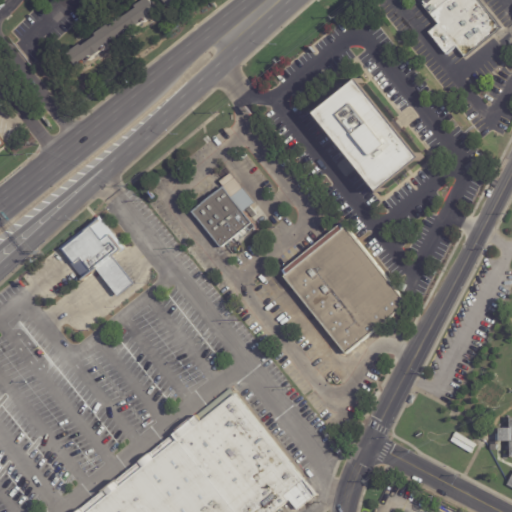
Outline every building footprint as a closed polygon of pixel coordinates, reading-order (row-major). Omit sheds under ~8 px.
[(154,0),(162,12),(158,15),(156,12),(152,14),(154,18),(117,43),(116,41),(112,43),(113,46),(88,63),(87,61),(83,64),(84,66),(80,69),(70,54),(84,45),(85,47),(100,37),(99,34),(124,17),(125,18),(135,11),(134,10),(147,0),(154,0)] [(183,0),(180,3),(177,0),(173,3),(176,5),(173,8),(166,0),(183,0)] [(446,55),(429,32),(439,24),(424,5),(425,5),(423,2),(425,0),(478,0),(501,28),(465,57),(457,46),(446,55)] [(395,122),(424,158),(381,193),(317,114),(360,79),(395,122)] [(252,224),(222,248),(194,212),(225,187),(222,183),(233,174),(237,180),(238,179),(257,204),(245,213),(253,223),(252,224)] [(128,247),(131,250),(121,259),(142,285),(126,298),(104,272),(90,283),(64,250),(105,218),(128,247)] [(285,276),(288,274),(284,270),(341,222),(345,227),(346,225),(406,298),(401,310),(348,353),(285,276)] [(79,511),(174,435),(173,434),(177,430),(176,428),(191,416),(192,418),(198,413),(203,419),(238,392),(308,479),(307,480),(319,496),(302,510),(289,494),(287,496),(291,501),(277,511),(79,511)] [(511,416),(510,417),(510,426),(500,426),(500,440),(511,440),(511,458),(511,457),(511,416)]
